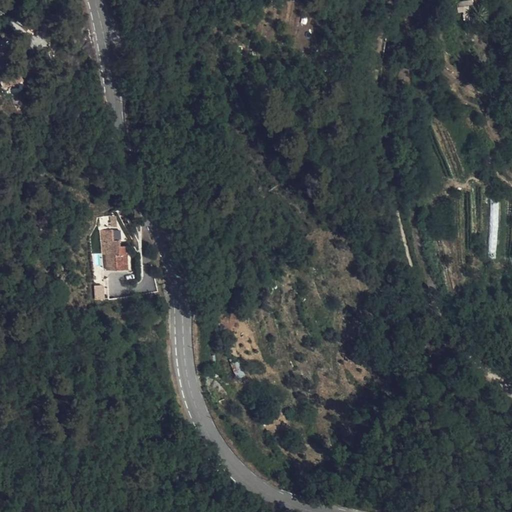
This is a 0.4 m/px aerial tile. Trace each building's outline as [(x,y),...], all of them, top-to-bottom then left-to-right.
[(462,15),(470,13),(467,0),(455,0),(458,9),(461,9),(462,15)] [(3,71),(8,86),(23,80),(13,58),(1,42),(0,42),(0,58),(8,69),(3,71)] [(113,231),(101,231),(104,270),(130,270),(130,254),(127,247),(117,248),(116,243),(113,231)] [(95,299),(103,298),(102,287),(94,288),(95,299)] [(236,378),(244,375),(238,361),(231,363),(236,378)]
